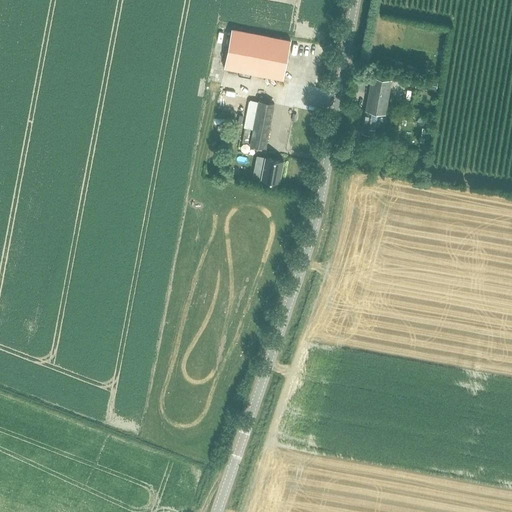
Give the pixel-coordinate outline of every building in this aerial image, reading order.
[(283,79),(290,39),(231,28),(224,67),(283,79)] [(438,78),(417,75),(415,87),(436,90),(438,78)] [(383,126),(391,79),(371,76),(362,132),(373,133),(374,125),(383,126)] [(258,101),(249,100),(246,122),(254,123),(250,144),(266,147),(274,104),(258,101)] [(248,143),(251,128),(245,127),(242,142),(248,143)] [(236,183),(242,160),(228,156),(222,180),(236,183)] [(283,161),(265,157),(262,179),(279,182),(283,161)]
